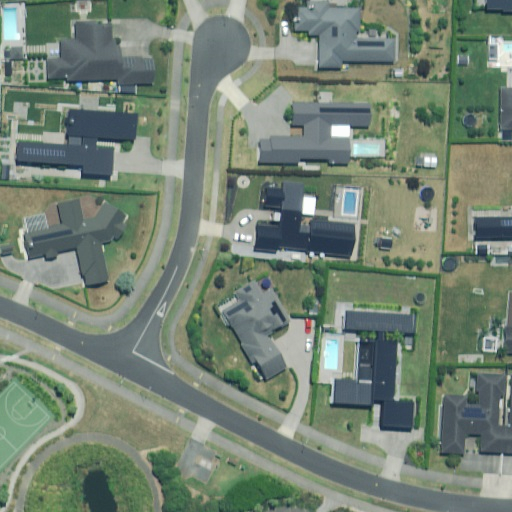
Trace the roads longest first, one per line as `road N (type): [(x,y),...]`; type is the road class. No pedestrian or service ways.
road 1 (residential): [(125,365),(355,478),(454,504),(511,509)]
road 2 (residential): [(223,43),(200,98),(182,257),(125,365)]
road 3 (residential): [(0,305),(125,365)]
